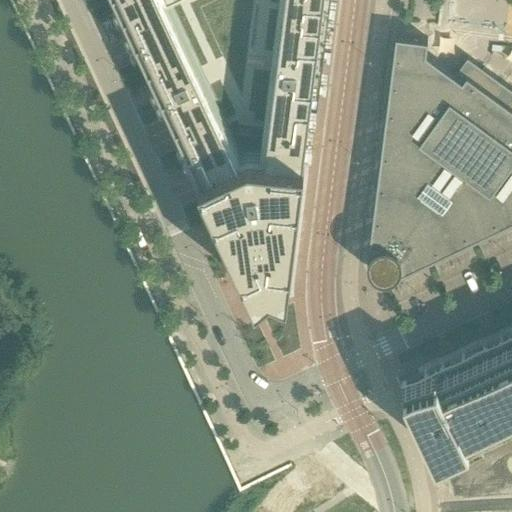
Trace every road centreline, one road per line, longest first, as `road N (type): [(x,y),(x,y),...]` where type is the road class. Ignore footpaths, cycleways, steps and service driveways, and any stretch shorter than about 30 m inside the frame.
road 1 (residential): [(69,0),(261,385),(282,395),(334,371)]
road 2 (unclassified): [(334,371),(511,287)]
